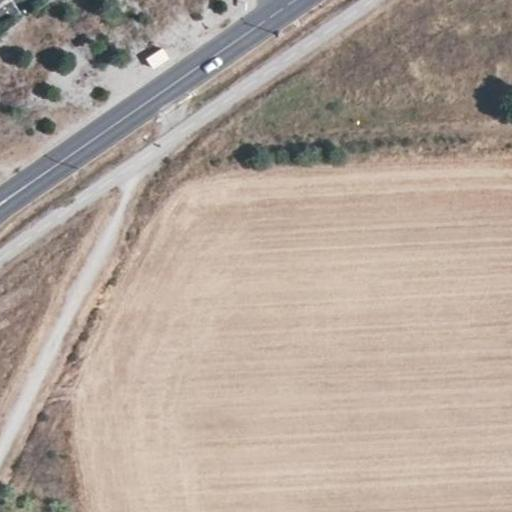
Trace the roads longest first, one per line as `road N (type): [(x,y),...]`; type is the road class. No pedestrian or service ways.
road 1 (residential): [(292,0),(0,205)]
road 2 (track): [(0,440),(150,157)]
